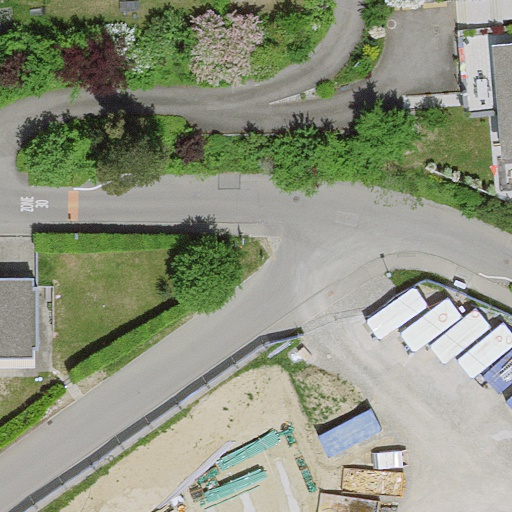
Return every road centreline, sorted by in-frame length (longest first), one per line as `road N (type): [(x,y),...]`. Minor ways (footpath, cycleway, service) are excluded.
road 1 (residential): [(0,495),(354,240),(367,212)]
road 2 (residential): [(0,197),(367,212)]
road 3 (residential): [(367,212),(511,262)]
